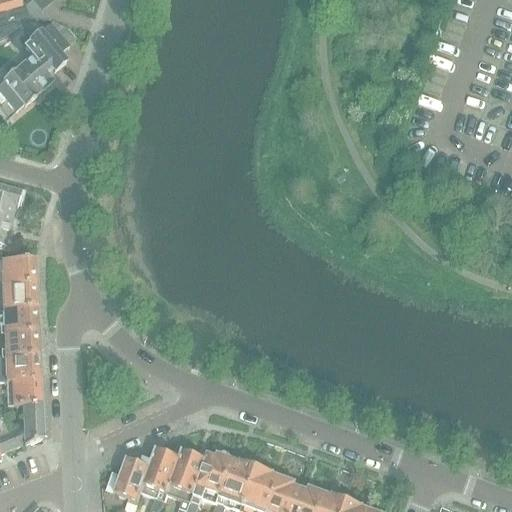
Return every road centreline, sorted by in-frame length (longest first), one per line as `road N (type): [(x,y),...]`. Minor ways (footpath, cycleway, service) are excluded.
road 1 (residential): [(431,472),(218,394)]
road 2 (residential): [(68,184),(118,0)]
road 3 (residential): [(218,394),(130,350),(86,304)]
road 4 (residential): [(72,457),(67,346),(69,326),(86,304)]
road 5 (residential): [(72,457),(218,394)]
road 6 (residential): [(86,304),(74,265),(68,184)]
